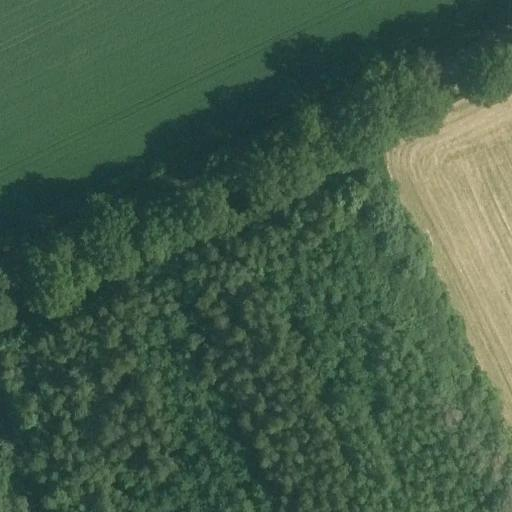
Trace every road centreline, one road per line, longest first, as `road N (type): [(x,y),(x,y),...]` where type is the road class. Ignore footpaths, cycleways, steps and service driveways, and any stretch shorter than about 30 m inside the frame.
road 1 (unclassified): [(0,283),(511,35)]
road 2 (track): [(0,380),(13,430),(28,450),(131,487),(166,511)]
